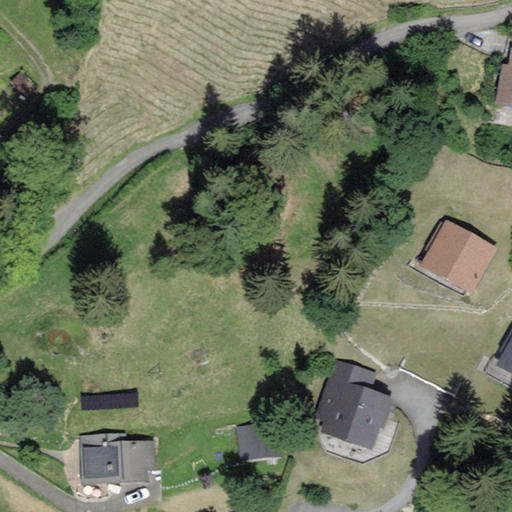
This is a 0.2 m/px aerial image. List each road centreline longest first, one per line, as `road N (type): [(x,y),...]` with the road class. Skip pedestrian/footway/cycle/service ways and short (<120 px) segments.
road 1 (residential): [(0,269),(52,237),(142,153),(309,89),(333,57),(417,29),(511,12)]
road 2 (track): [(0,17),(46,76),(41,101),(0,144)]
road 3 (residential): [(384,511),(422,471),(434,409)]
